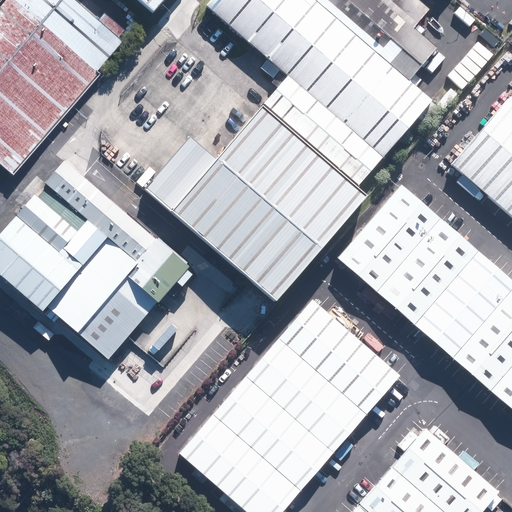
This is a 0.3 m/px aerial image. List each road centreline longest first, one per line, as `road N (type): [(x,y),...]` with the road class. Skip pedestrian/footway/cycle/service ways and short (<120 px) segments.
road 1 (unknown): [(60,148),(197,250),(205,268),(202,333),(166,386),(137,404),(96,395),(20,332)]
road 2 (unknown): [(92,112),(142,139),(176,130),(195,113),(214,88),(217,62),(177,16)]
